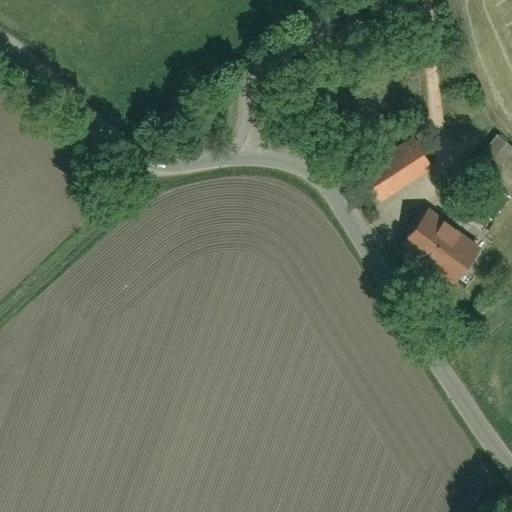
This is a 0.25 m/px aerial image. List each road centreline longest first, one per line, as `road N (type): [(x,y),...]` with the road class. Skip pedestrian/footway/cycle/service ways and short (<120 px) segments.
road 1 (residential): [(239,161),(297,169),(336,200),(511,473)]
road 2 (residential): [(0,44),(144,165),(239,161)]
road 3 (residential): [(358,0),(266,69),(249,101),(239,161)]
